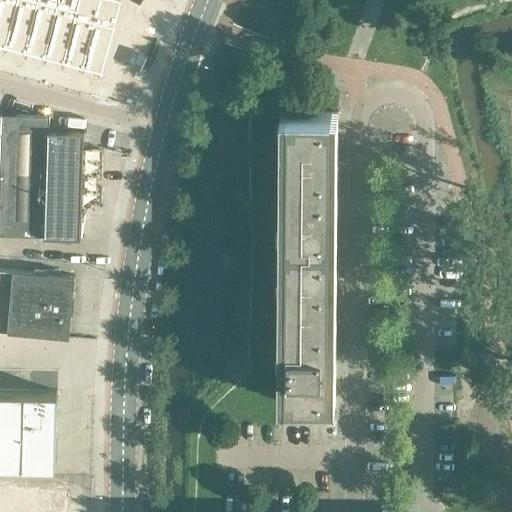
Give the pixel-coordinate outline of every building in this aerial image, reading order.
[(0,0),(0,49),(101,76),(121,3),(111,0),(0,0)] [(338,113),(338,112),(280,111),(280,113),(282,113),(280,399),(278,399),(278,401),(335,401),(335,400),(329,400),(329,371),(332,371),(334,359),(332,347),(329,347),(331,113),(338,113)] [(0,233),(48,235),(81,236),(83,151),(84,147),(84,141),(84,133),(84,131),(50,130),(50,115),(2,114),(0,113),(0,233)] [(76,276),(0,268),(0,328),(70,335),(76,276)] [(0,389),(0,463),(56,464),(57,391),(0,389)]
